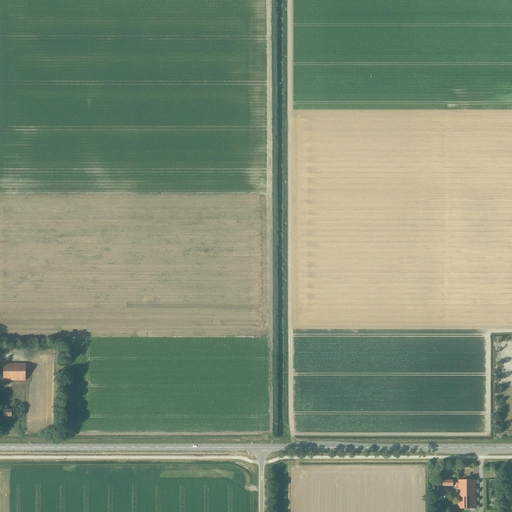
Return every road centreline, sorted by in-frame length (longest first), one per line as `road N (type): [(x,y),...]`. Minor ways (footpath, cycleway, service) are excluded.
road 1 (secondary): [(261,447),(0,447)]
road 2 (secondary): [(511,447),(261,447)]
